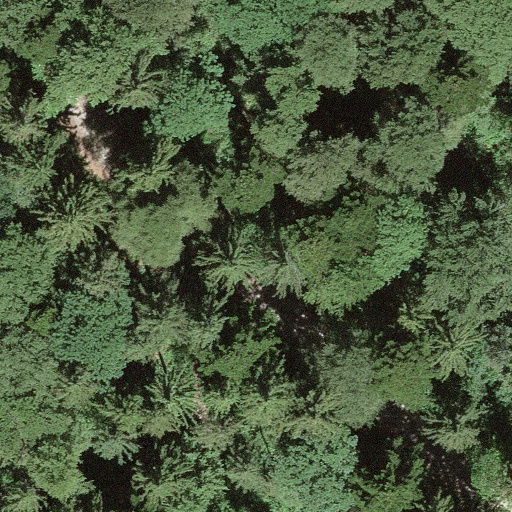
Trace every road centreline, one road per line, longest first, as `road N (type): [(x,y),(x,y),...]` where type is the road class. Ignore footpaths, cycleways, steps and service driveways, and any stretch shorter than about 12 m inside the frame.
road 1 (track): [(490,511),(279,336),(205,190),(101,94)]
road 2 (track): [(101,94),(65,61),(111,0)]
